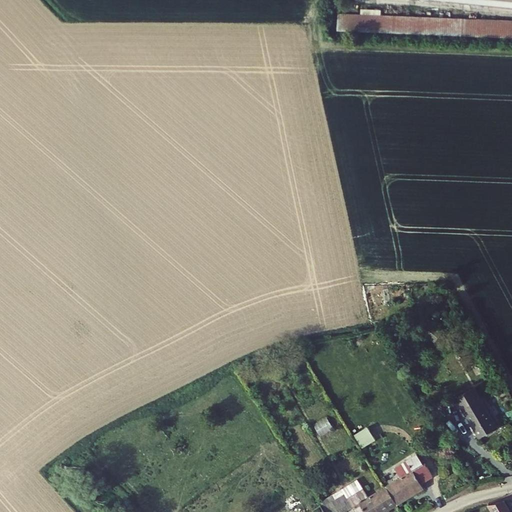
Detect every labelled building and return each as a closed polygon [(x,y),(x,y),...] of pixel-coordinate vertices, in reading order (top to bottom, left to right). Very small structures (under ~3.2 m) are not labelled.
[(336,32),(511,43),(511,26),(337,15),(336,32)] [(488,424),(465,384),(447,394),(470,434),(488,424)] [(326,417),(313,425),(320,437),(333,429),(326,417)] [(367,428),(354,436),(362,449),(375,441),(367,428)] [(395,466),(401,476),(387,485),(397,501),(410,493),(411,494),(420,489),(417,483),(430,475),(423,462),(421,464),(415,454),(395,466)] [(380,511),(381,511),(397,501),(387,485),(367,498),(356,481),(340,490),(343,495),(322,508),(324,511),(344,511),(352,508),(354,511),(380,511)] [(510,511),(502,498),(489,502),(494,511),(510,511)]
